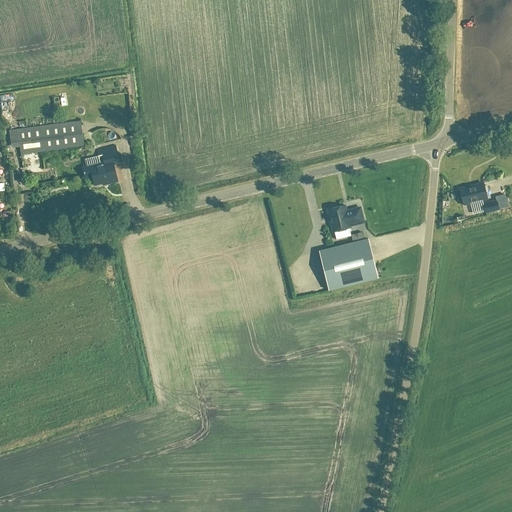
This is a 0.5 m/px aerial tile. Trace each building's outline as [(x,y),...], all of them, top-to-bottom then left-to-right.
[(21,153),(84,145),(81,121),(10,130),(11,142),(20,141),(21,153)] [(114,164),(120,162),(116,145),(97,150),(99,156),(100,164),(83,168),(85,178),(93,176),(95,185),(106,182),(107,184),(118,181),(114,164)] [(464,204),(488,198),(484,183),(460,189),(464,204)] [(499,208),(497,202),(483,205),(485,212),(499,208)] [(331,209),(328,209),(333,232),(351,228),(350,226),(364,222),(361,207),(347,211),(345,205),(338,207),(336,205),(331,206),(331,209)] [(368,239),(319,251),(329,290),(378,278),(368,239)]
